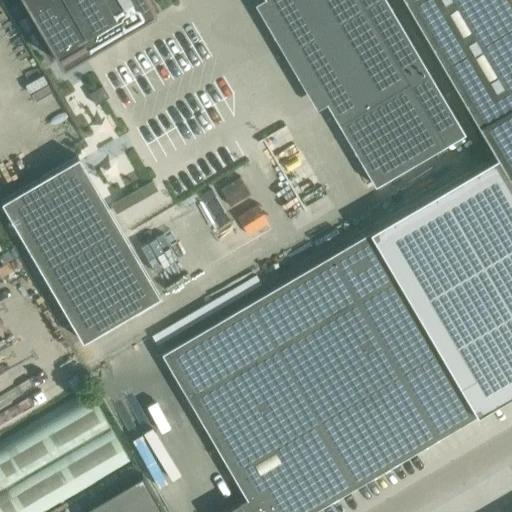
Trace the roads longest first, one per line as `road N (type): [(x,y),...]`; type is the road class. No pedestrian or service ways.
road 1 (unknown): [(207,0),(229,43),(232,89),(201,115),(144,136)]
road 2 (unclassified): [(384,511),(511,437)]
